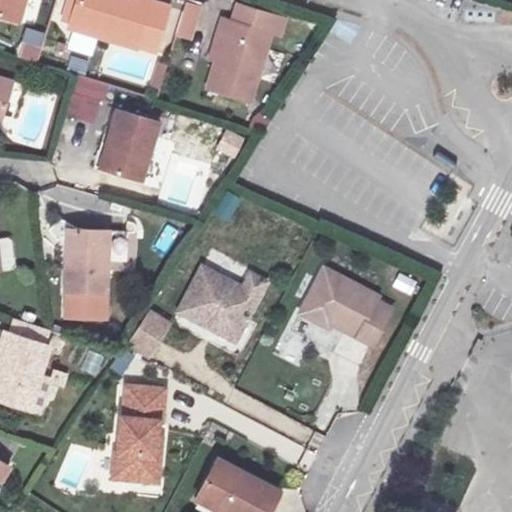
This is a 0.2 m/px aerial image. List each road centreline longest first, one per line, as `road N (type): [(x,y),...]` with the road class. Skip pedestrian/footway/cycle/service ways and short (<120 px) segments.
road 1 (residential): [(339,511),(503,192),(505,88)]
road 2 (residential): [(505,88),(419,20),(361,0)]
